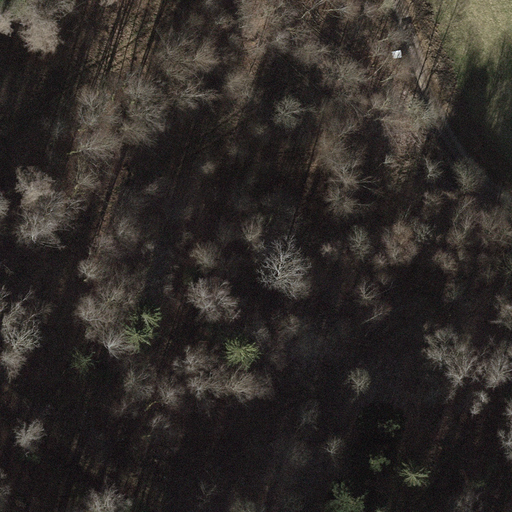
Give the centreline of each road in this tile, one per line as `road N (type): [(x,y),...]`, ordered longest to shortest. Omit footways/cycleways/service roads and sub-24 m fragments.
road 1 (track): [(395,0),(429,94),(511,223)]
road 2 (track): [(183,511),(88,459),(0,396)]
